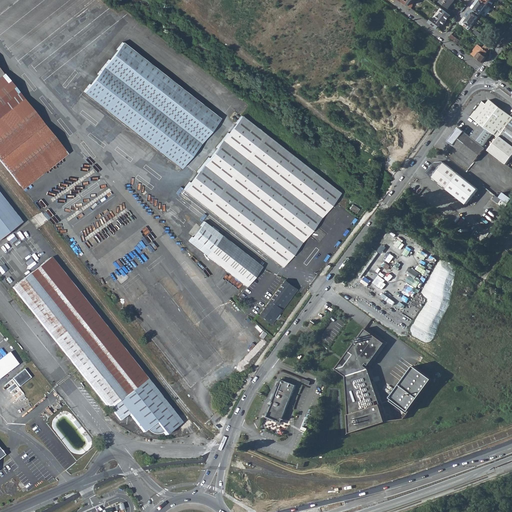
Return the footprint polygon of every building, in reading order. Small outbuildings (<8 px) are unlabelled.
[(411,9),(417,0),(412,0),(408,7),(411,9)] [(442,0),(441,3),(449,9),(455,0),(442,0)] [(476,0),(473,5),(476,7),(474,10),(475,11),(480,15),(481,15),(488,5),(481,0),(476,0)] [(438,29),(441,24),(443,26),(451,16),(441,9),(430,23),(438,29)] [(469,30),(480,15),(475,11),(473,13),(468,19),(465,17),(460,23),(469,30)] [(104,28),(114,36),(119,30),(109,22),(104,28)] [(499,28),(504,32),(505,32),(507,28),(501,24),(499,28)] [(471,31),(487,43),(489,40),(473,28),(471,31)] [(218,119),(122,42),(82,92),(179,169),(218,119)] [(471,54),(482,63),(487,56),(486,55),(492,47),(487,43),(483,48),(478,44),(471,54)] [(0,75),(0,115),(22,98),(3,73),(0,75)] [(0,160),(22,188),(66,154),(22,98),(0,115),(0,160)] [(482,100),(470,115),(481,124),(471,137),(483,146),(493,133),(498,137),(511,118),(511,116),(490,99),(486,104),(482,100)] [(279,267),(337,193),(240,116),(181,190),(279,267)] [(511,118),(498,137),(488,150),(506,164),(511,155),(511,118)] [(471,137),(459,127),(448,141),(474,161),(485,148),(483,146),(471,137)] [(435,162),(427,172),(468,204),(479,189),(445,163),(444,162),(443,162),(442,161),(440,161),(438,161),(436,162),(435,162)] [(91,167),(49,199),(53,204),(94,171),(91,167)] [(107,186),(66,219),(69,223),(110,191),(107,186)] [(0,202),(18,226),(21,223),(0,195),(0,202)] [(502,199),(499,204),(505,208),(508,204),(502,199)] [(0,202),(0,240),(18,226),(0,202)] [(354,212),(357,207),(350,203),(347,207),(354,212)] [(220,235),(188,209),(177,223),(179,232),(205,253),(220,235)] [(163,215),(159,219),(172,233),(176,229),(163,215)] [(243,287),(259,267),(220,235),(205,253),(203,255),(243,287)] [(17,257),(16,255),(4,255),(3,256),(9,263),(17,257)] [(51,257),(46,260),(143,382),(177,425),(181,422),(119,343),(51,257)] [(109,409),(110,408),(143,382),(46,260),(12,287),(77,369),(109,409)] [(280,307),(294,287),(285,281),(260,315),(270,322),(274,316),(277,318),(280,313),(278,311),(281,308),(280,307)] [(219,324),(223,329),(230,324),(226,318),(219,324)] [(347,376),(351,434),(387,421),(369,366),(386,343),(366,329),(349,351),(336,369),(347,376)] [(13,350),(0,358),(0,377),(19,365),(13,355),(15,353),(13,350)] [(429,383),(411,368),(387,400),(406,415),(429,383)] [(24,370),(12,379),(19,387),(31,378),(24,370)] [(296,384),(281,379),(280,382),(279,381),(277,386),(278,386),(275,394),(274,394),(271,401),(273,402),(269,412),(268,412),(266,416),(281,422),(296,384)] [(143,382),(110,408),(120,420),(128,414),(143,432),(146,430),(148,431),(150,433),(153,434),(155,434),(158,434),(161,433),(163,432),(165,435),(177,425),(143,382)] [(118,508),(123,505),(120,500),(115,503),(118,508)]
